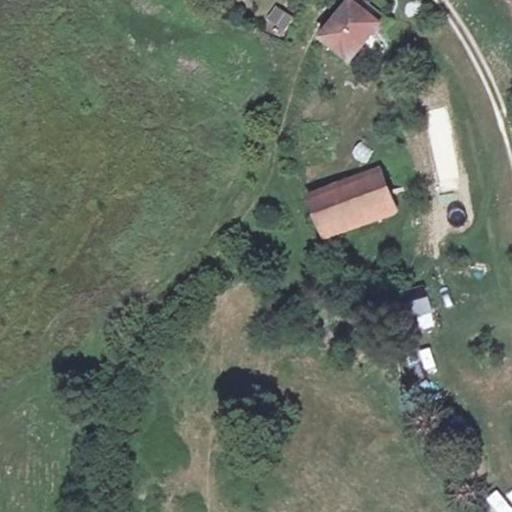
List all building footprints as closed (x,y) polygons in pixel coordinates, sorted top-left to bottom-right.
[(325,44),(357,64),(384,21),(353,1),(325,44)] [(384,170),(365,177),(380,218),(399,211),(384,170)] [(380,218),(365,177),(310,198),(326,235),(380,218)] [(426,288),(404,290),(407,317),(429,315),(426,288)] [(427,345),(408,350),(413,371),(433,366),(427,345)] [(511,511),(495,489),(482,498),(490,511),(511,511)]
